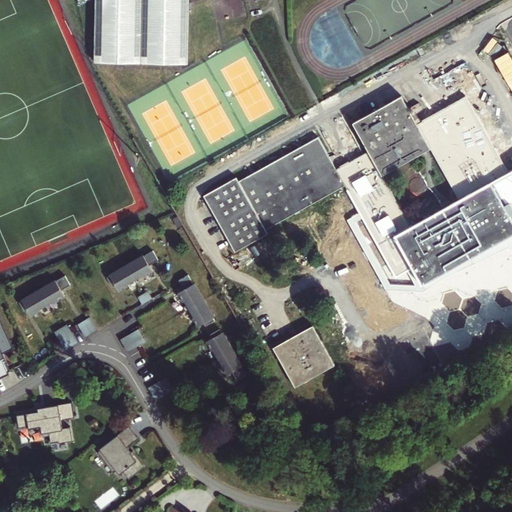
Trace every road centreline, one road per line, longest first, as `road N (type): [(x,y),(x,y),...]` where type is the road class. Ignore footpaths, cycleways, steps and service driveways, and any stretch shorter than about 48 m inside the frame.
road 1 (residential): [(390,504),(289,508),(221,489),(180,456),(109,351),(74,354),(0,402)]
road 2 (residential): [(511,423),(390,504)]
